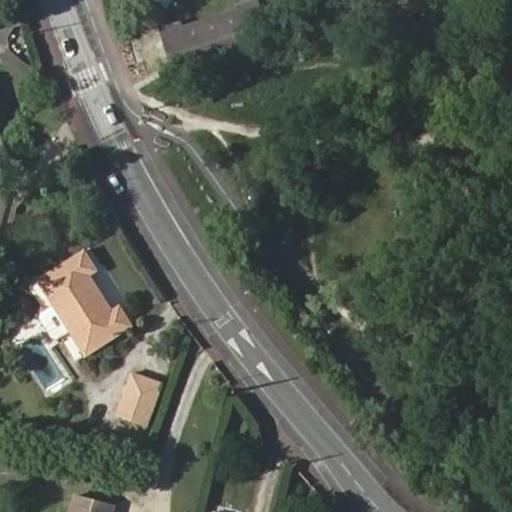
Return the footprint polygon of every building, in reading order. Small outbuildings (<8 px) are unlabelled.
[(156,0),(168,9),(174,0),(156,0)] [(248,30),(265,24),(258,4),(257,0),(236,0),(233,1),(236,10),(183,28),(180,18),(157,27),(168,60),(189,54),(193,66),(253,45),(248,30)] [(270,40),(265,24),(248,30),(253,45),(270,40)] [(172,73),(193,66),(189,54),(168,60),(172,73)] [(34,284),(47,302),(53,299),(72,330),(66,333),(82,358),(132,325),(118,306),(111,310),(88,275),(95,270),(83,253),(34,284)] [(53,299),(47,302),(66,333),(72,330),(53,299)] [(146,426),(161,384),(131,373),(116,416),(146,426)] [(109,511),(112,503),(76,494),(71,511),(109,511)]
